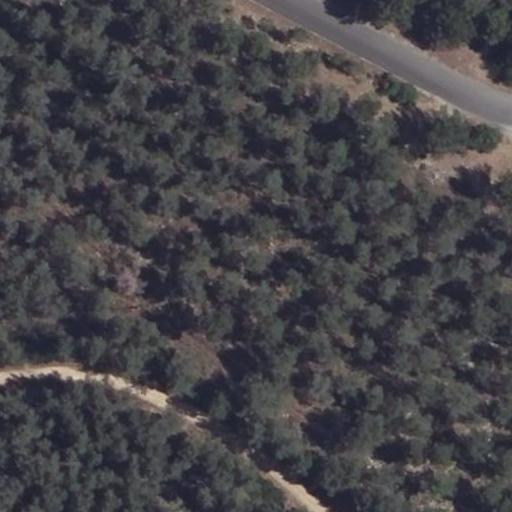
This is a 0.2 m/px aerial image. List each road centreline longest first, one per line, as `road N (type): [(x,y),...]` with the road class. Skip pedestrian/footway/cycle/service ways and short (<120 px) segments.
road 1 (track): [(0,377),(72,373),(177,405),(231,436),(319,511)]
road 2 (unclassified): [(288,0),(511,111)]
